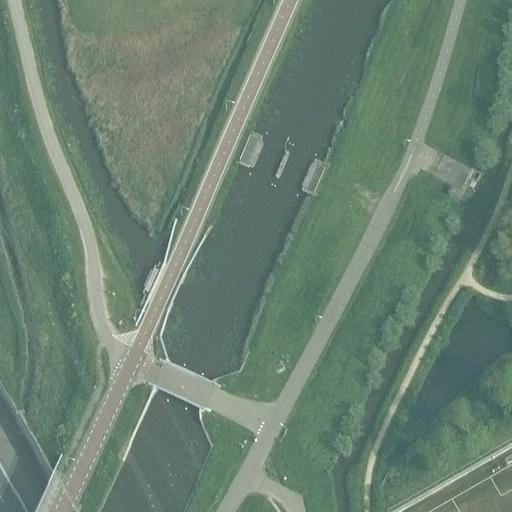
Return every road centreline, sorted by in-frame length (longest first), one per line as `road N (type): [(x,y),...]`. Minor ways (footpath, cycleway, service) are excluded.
road 1 (unclassified): [(129,359),(97,316),(84,229),(33,98),(11,0)]
road 2 (unclassified): [(290,0),(158,307)]
road 3 (unclassified): [(60,511),(129,359)]
